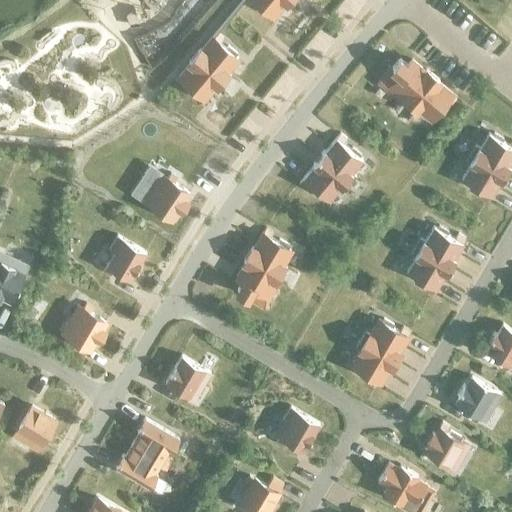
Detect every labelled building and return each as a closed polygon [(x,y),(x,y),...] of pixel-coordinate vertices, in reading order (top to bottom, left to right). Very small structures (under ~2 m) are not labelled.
[(246,0),(251,4),(253,0),(255,0),(261,5),(259,7),(268,15),(270,12),(273,14),(284,1),(289,5),(292,0),(246,0)] [(218,42),(222,38),(216,33),(212,38),(211,37),(200,50),(199,49),(188,62),(189,63),(178,77),(174,82),(181,87),(184,82),(192,88),(190,91),(198,98),(200,96),(203,98),(214,85),(219,88),(230,75),(225,71),(237,58),(234,56),(236,53),(227,46),(225,48),(218,42)] [(406,65),(399,59),(391,68),(399,75),(390,85),(397,91),(394,95),(400,100),(400,101),(412,111),(416,107),(429,118),(431,115),(434,117),(441,108),(439,106),(444,99),(449,103),(454,98),(449,94),(450,93),(437,81),(438,80),(425,70),(424,71),(411,60),(406,65)] [(324,151),(323,150),(312,164),(313,165),(302,179),(298,184),(304,189),(308,184),(316,190),(314,193),(323,200),(325,198),(328,200),(339,187),(343,190),(355,176),(350,173),(361,159),(358,157),(360,154),(351,147),(350,149),(342,143),(346,139),(339,133),(336,138),(324,151)] [(465,161),(470,164),(461,179),(464,181),(463,183),(473,189),(474,187),(483,192),(480,197),(487,201),(490,196),(499,181),(500,182),(509,166),(508,165),(511,158),(511,141),(509,146),(501,141),(503,138),(493,133),(491,135),(488,133),(479,148),(474,145),(465,161)] [(152,188),(144,200),(171,218),(177,209),(180,210),(186,201),(184,199),(188,192),(173,182),(175,180),(176,177),(170,173),(166,178),(157,191),(152,188)] [(427,285),(424,290),(431,294),(435,289),(444,274),(445,275),(454,259),(453,258),(462,243),(461,243),(465,238),(457,234),(454,239),(446,234),(447,232),(438,226),(436,228),(433,226),(424,241),(419,238),(410,254),(415,257),(406,272),(409,274),(408,276),(418,282),(419,280),(427,285)] [(241,281),(236,290),(246,296),(252,287),(263,294),(268,286),(273,289),(277,282),(285,268),(280,265),(289,250),(286,249),(288,246),(278,240),(276,243),(269,238),(272,233),(265,229),(262,234),(261,234),(252,249),(251,248),(243,262),(244,263),(235,278),(241,281)] [(112,270),(129,280),(138,264),(145,252),(116,235),(108,249),(113,252),(105,265),(106,266),(102,271),(109,275),(112,270)] [(0,297),(10,302),(25,272),(0,260),(0,259),(3,253),(0,251),(0,297)] [(67,321),(61,332),(89,348),(95,338),(97,340),(103,330),(100,329),(105,321),(104,321),(89,312),(92,307),(85,303),(82,308),(74,321),(73,321),(68,318),(67,321)] [(383,319),(381,321),(378,319),(377,321),(369,334),(364,331),(355,346),(360,349),(351,364),(354,366),(353,369),(362,375),(364,372),(372,377),(369,382),(376,386),(379,381),(388,366),(390,367),(399,352),(397,351),(406,336),(409,331),(402,327),(399,332),(391,327),(392,324),(387,321),(383,319)] [(511,360),(511,329),(502,323),(496,333),(494,332),(487,342),(490,344),(486,351),(502,361),(499,366),(506,370),(509,365),(511,360)] [(181,355),(165,382),(181,391),(179,395),(186,399),(189,394),(197,380),(202,383),(209,372),(181,355)] [(456,395),(459,396),(455,403),(471,413),(468,418),(475,422),(478,417),(486,404),(491,407),(500,393),(471,376),(465,386),(463,384),(456,395)] [(31,406),(17,429),(33,438),(30,443),(36,447),(40,442),(41,439),(44,441),(50,430),(48,429),(54,419),(44,413),(31,406)] [(276,442),(283,446),(284,444),(286,441),(302,451),(311,435),(318,423),(289,406),(281,420),(286,423),(278,437),(279,437),(276,442)] [(131,443),(168,465),(171,460),(164,456),(168,449),(170,451),(178,438),(144,417),(139,426),(136,430),(138,432),(131,443)] [(428,444),(425,450),(448,464),(458,447),(465,451),(468,446),(461,442),(461,441),(458,439),(460,437),(449,430),(448,433),(438,427),(434,433),(432,432),(426,442),(428,444)] [(168,465),(131,443),(124,455),(122,454),(115,467),(149,487),(156,474),(154,473),(158,466),(165,470),(168,465)] [(388,486),(383,494),(399,503),(404,496),(415,502),(420,493),(426,497),(431,489),(424,485),(425,484),(414,478),(416,475),(400,465),(398,469),(387,462),(377,480),(388,486)] [(248,475),(244,482),(250,485),(254,478),(248,475)] [(245,494),(241,501),(259,511),(265,511),(277,492),(282,483),(273,477),(268,486),(254,478),(250,485),(245,494)] [(97,497),(88,511),(120,511),(97,497)]
